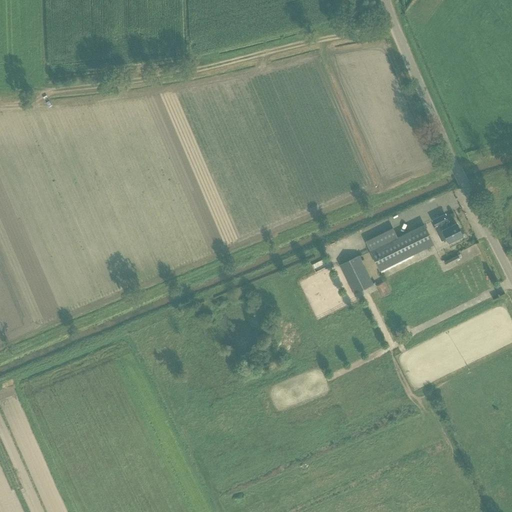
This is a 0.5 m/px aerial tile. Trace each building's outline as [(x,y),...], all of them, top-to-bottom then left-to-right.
[(336,201),(368,188),(364,177),(357,180),(355,175),(330,185),(336,201)] [(241,203),(254,235),(277,226),(273,215),(270,217),(267,209),(260,211),(254,197),(241,203)] [(438,235),(441,241),(447,238),(449,242),(462,236),(456,224),(447,229),(444,223),(448,221),(445,215),(433,220),(440,234),(438,235)] [(433,244),(423,224),(397,237),(393,228),(365,242),(380,271),(433,244)] [(458,255),(444,262),(446,265),(459,258),(458,255)] [(339,266),(353,294),(372,284),(359,256),(339,266)] [(455,267),(469,261),(467,256),(453,262),(455,267)] [(323,270),(334,265),(332,259),(320,264),(323,270)] [(286,454),(281,457),(284,464),(289,461),(286,454)]
